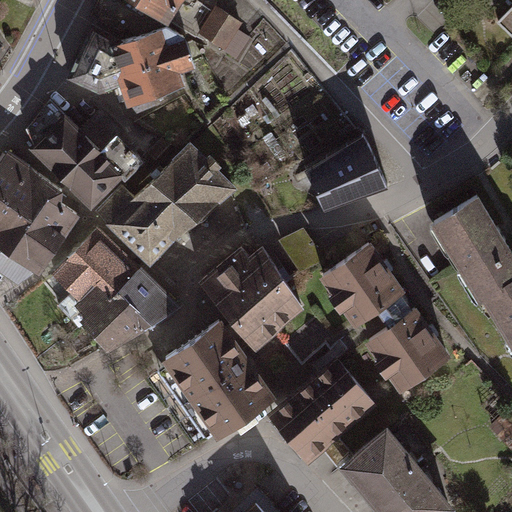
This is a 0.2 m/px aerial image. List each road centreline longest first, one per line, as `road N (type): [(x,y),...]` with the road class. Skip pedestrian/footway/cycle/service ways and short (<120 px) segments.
road 1 (residential): [(137,511),(219,449),(275,443),(337,511)]
road 2 (primary): [(98,511),(0,370)]
road 3 (tertiary): [(0,117),(72,0)]
